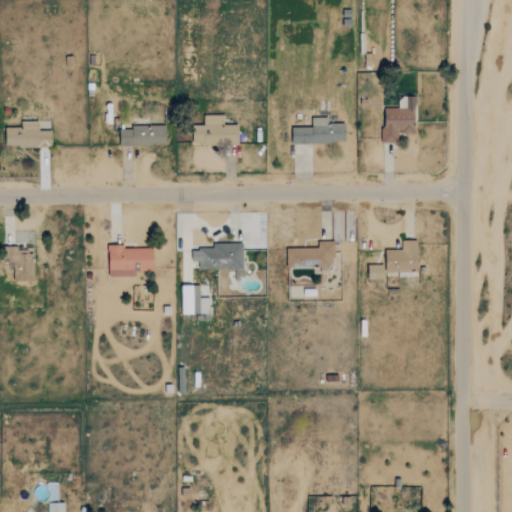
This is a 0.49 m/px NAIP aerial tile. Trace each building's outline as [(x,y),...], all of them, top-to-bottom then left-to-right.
[(414,96),(398,96),(398,108),(383,108),(383,142),(398,142),(397,133),(415,133),(414,96)] [(192,144),(238,145),(239,125),(223,124),(223,115),(201,114),(201,128),(193,128),(192,144)] [(291,142),(345,143),(346,123),(327,123),(328,118),(311,117),(311,127),(292,127),(291,142)] [(5,127),(6,148),(52,146),(51,130),(38,131),(38,121),(21,122),(21,127),(5,127)] [(120,129),(119,144),(166,145),(166,125),(131,125),(131,129),(120,129)] [(417,240),(401,240),(401,249),(385,249),(386,272),(418,271),(417,240)] [(287,267),(305,267),(304,265),(334,265),(333,241),(318,241),(318,248),(286,248),(287,267)] [(242,243),(213,243),(213,247),(191,247),(192,261),(199,261),(199,269),(243,268),(242,243)] [(136,276),(135,270),(154,270),(153,247),(123,248),(123,245),(108,245),(109,277),(136,276)] [(33,281),(32,248),(8,248),(8,253),(5,253),(5,261),(13,261),(13,282),(33,281)] [(368,283),(383,282),(383,265),(368,265),(368,283)] [(181,315),(194,314),(193,285),(180,286),(181,315)] [(210,298),(200,298),(200,286),(195,286),(195,314),(210,314),(210,298)] [(47,511),(64,511),(64,503),(47,503),(47,511)]
